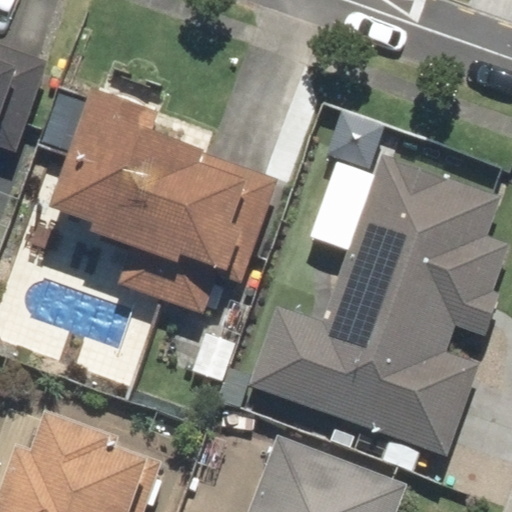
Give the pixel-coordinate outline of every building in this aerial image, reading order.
[(62,47),(0,25),(0,198),(10,202),(62,47)] [(108,101),(67,86),(45,149),(85,163),(67,214),(144,241),(129,285),(216,315),(232,269),(258,278),(295,173),(177,132),(183,114),(112,89),(108,101)] [(286,305),(258,384),(456,454),(488,366),(457,355),(468,325),(498,336),(511,297),(505,295),(511,276),(511,239),(502,236),(511,209),(511,192),(394,150),(386,174),(342,158),(313,238),(357,254),(333,322),(286,305)] [(153,511),(176,448),(44,401),(4,511),(153,511)] [(409,511),(420,485),(289,433),(257,511),(409,511)]
